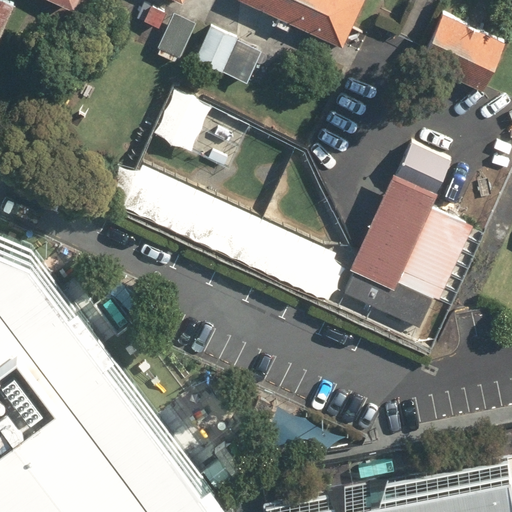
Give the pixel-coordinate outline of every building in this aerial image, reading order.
[(0,0),(0,32),(14,1),(11,0),(0,0)] [(250,0),(342,42),(361,0),(250,0)] [(156,23),(164,9),(149,1),(142,16),(156,23)] [(482,85),(504,35),(441,6),(419,57),(482,85)] [(179,53),(194,17),(171,7),(156,43),(179,53)] [(244,78),(260,44),(209,21),(193,55),(244,78)] [(187,145),(207,101),(173,85),(153,130),(187,145)] [(429,201),(451,154),(411,137),(397,168),(394,167),(359,246),(340,287),(419,322),(432,292),(439,295),(472,220),(457,214),(429,201)] [(33,240),(0,225),(0,511),(201,511),(228,492),(33,240)] [(511,511),(511,475),(484,481),(476,445),(246,491),(250,511),(511,511)]
